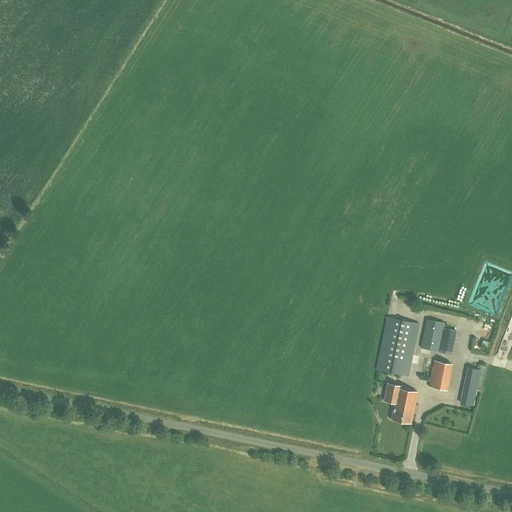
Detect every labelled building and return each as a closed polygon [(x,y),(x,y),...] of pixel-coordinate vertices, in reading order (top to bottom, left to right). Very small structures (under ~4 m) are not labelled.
[(470,301),(483,306),(484,301),(480,300),(483,293),(480,292),(491,267),(486,264),(470,301)] [(409,376),(420,324),(387,317),(376,370),(409,376)] [(457,331),(444,328),(445,323),(427,319),(421,348),(439,351),(439,352),(452,355),(457,331)] [(448,391),(453,364),(434,360),(429,386),(448,391)] [(484,371),(481,370),(468,367),(460,403),(474,406),(478,387),(481,388),(484,371)] [(417,392),(401,389),(401,386),(388,383),(384,401),(395,403),(392,419),(411,423),(417,392)]
